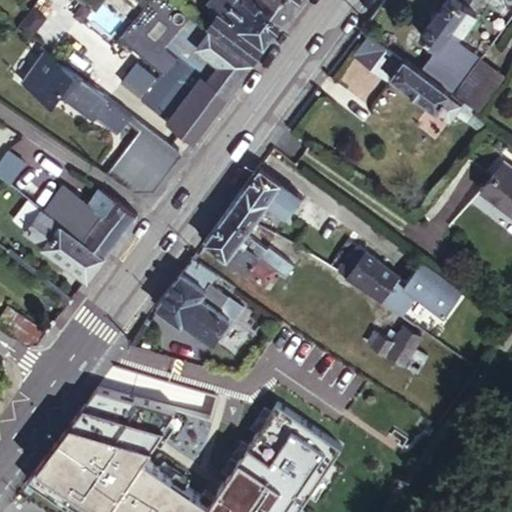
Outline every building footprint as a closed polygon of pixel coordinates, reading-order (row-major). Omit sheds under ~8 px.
[(156,52),(179,21),(152,0),(143,0),(112,39),(146,66),(154,55),(156,52)] [(256,48),(275,22),(246,0),(243,0),(238,5),(231,0),(201,0),(198,4),(192,0),(191,0),(180,16),(182,18),(238,58),(250,43),(256,48)] [(290,2),(287,0),(231,0),(238,5),(243,0),(246,0),(275,22),(290,2)] [(461,32),(472,19),(474,15),(454,0),(444,0),(418,34),(436,48),(445,37),(448,31),(453,26),(457,30),(461,32)] [(482,0),(500,10),(506,0),(482,0)] [(511,0),(506,0),(500,10),(511,17),(511,15),(511,0)] [(185,142),(244,63),(238,58),(182,18),(179,21),(156,52),(168,61),(166,65),(157,75),(139,101),(144,107),(146,107),(189,48),(211,63),(199,79),(193,75),(159,122),(185,142)] [(479,23),(472,19),(461,32),(467,38),(479,23)] [(453,36),(457,30),(453,26),(448,31),(453,36)] [(401,56),(370,33),(354,56),(376,72),(379,70),(387,76),(401,56)] [(445,37),(436,48),(421,67),(450,89),(473,58),(445,37)] [(238,58),(244,63),(256,48),(250,43),(238,58)] [(136,105),(159,122),(193,75),(199,79),(211,63),(189,48),(146,107),(144,107),(139,101),(136,105)] [(59,68),(38,54),(16,84),(47,106),(57,93),(96,122),(100,117),(116,130),(125,118),(59,68)] [(154,55),(146,66),(157,75),(166,65),(154,55)] [(463,103),(401,56),(387,76),(449,121),(453,115),(463,103)] [(133,100),(149,81),(128,65),(113,85),(133,100)] [(379,70),(376,72),(385,78),(387,76),(379,70)] [(473,113),(474,111),(463,103),(453,115),(465,123),(473,113)] [(100,117),(96,122),(113,134),(116,130),(100,117)] [(142,190),(177,154),(147,125),(112,162),(142,190)] [(1,152),(0,153),(0,181),(0,182),(14,161),(1,152)] [(511,171),(503,165),(481,194),(511,217),(511,171)] [(276,184),(264,200),(266,202),(265,204),(283,218),(299,197),(260,166),(257,169),(276,184)] [(276,184),(257,169),(237,194),(229,205),(251,221),(265,204),(266,202),(264,200),(276,184)] [(5,186),(24,202),(35,211),(44,200),(13,176),(5,186)] [(99,259),(130,216),(108,199),(93,189),(82,203),(76,199),(74,203),(61,194),(47,214),(66,230),(63,234),(77,244),(78,243),(99,259)] [(17,233),(80,283),(97,260),(77,244),(63,234),(44,218),(35,211),(24,202),(9,220),(20,229),(17,233)] [(251,221),(229,205),(201,242),(259,286),(261,285),(270,275),(273,270),(235,242),(243,232),(251,221)] [(47,214),(44,218),(63,234),(66,230),(47,214)] [(265,249),(243,232),(235,242),(273,270),(281,277),(291,264),(267,246),(265,249)] [(352,268),(361,254),(355,249),(336,275),(344,279),(352,268)] [(405,282),(361,254),(352,268),(384,290),(388,285),(405,297),(396,312),(402,315),(414,294),(442,315),(460,290),(420,260),(405,282)] [(207,283),(213,274),(190,258),(154,307),(178,325),(183,320),(208,338),(224,314),(215,306),(223,295),(207,283)] [(392,309),(396,312),(405,297),(388,285),(384,290),(352,268),(344,279),(380,302),(392,309)] [(270,275),(261,285),(266,289),(274,278),(270,275)] [(237,305),(223,295),(215,306),(224,314),(228,316),(237,305)] [(404,328),(409,320),(402,315),(396,312),(392,309),(377,331),(393,341),(404,328)] [(12,319),(0,336),(19,349),(30,350),(38,338),(12,319)] [(416,336),(404,328),(393,341),(377,331),(368,344),(411,372),(423,354),(410,345),(416,336)] [(171,410),(93,387),(25,479),(68,508),(72,501),(88,511),(295,511),(331,459),(332,441),(275,405),(209,501),(141,456),(171,410)]
